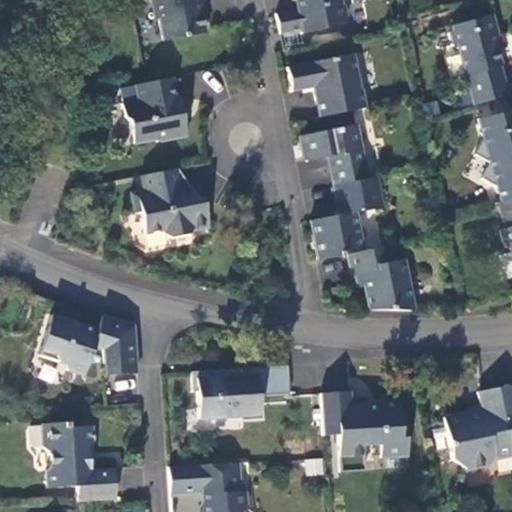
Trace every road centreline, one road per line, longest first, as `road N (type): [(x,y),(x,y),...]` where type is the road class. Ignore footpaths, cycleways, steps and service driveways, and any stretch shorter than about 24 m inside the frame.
road 1 (residential): [(308,331),(290,194),(249,141),(274,75),(253,0)]
road 2 (residential): [(511,329),(308,331)]
road 3 (residential): [(157,511),(149,372),(163,311)]
road 4 (residential): [(163,311),(0,249)]
road 5 (residential): [(308,331),(163,311)]
